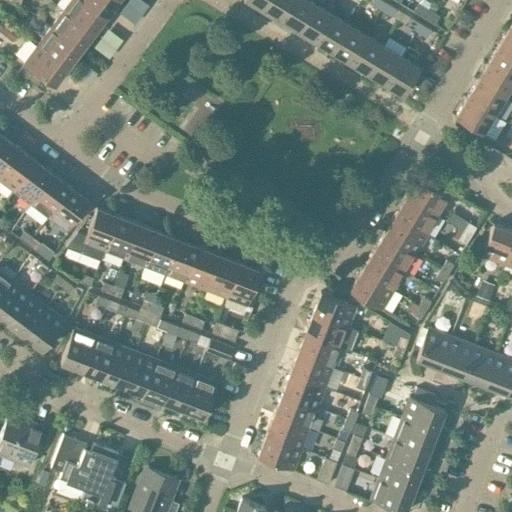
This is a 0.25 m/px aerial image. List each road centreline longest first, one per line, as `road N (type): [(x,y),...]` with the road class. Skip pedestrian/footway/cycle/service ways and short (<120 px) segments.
road 1 (residential): [(301,259),(111,183),(57,143)]
road 2 (residential): [(223,460),(0,375)]
road 3 (residential): [(223,460),(301,259)]
road 4 (residential): [(301,259),(335,259),(416,135)]
road 5 (residential): [(57,143),(168,0)]
road 6 (residential): [(416,135),(496,0)]
road 7 (residential): [(362,511),(223,460)]
